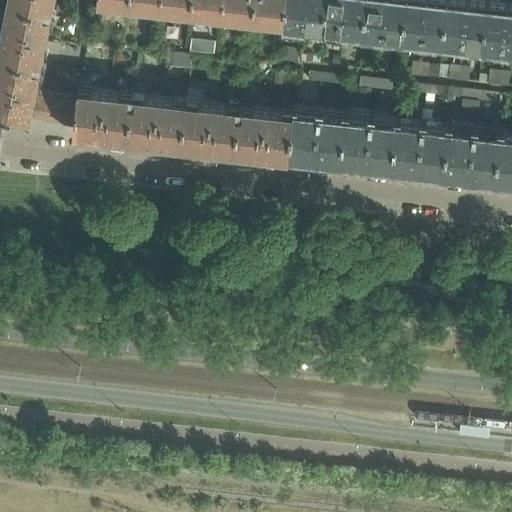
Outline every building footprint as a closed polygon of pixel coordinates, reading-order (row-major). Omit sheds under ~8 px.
[(53,7),(20,0),(10,0),(6,25),(47,34),(53,7)] [(192,0),(161,0),(161,2),(173,3),(173,6),(191,8),(192,0)] [(224,0),(192,0),(191,8),(211,11),(211,8),(223,9),(224,0)] [(255,0),(224,0),(223,9),(236,11),(236,13),(254,16),(255,0)] [(287,0),(255,0),(254,16),(272,18),(272,15),(285,16),(287,0)] [(308,0),(287,0),(285,16),(284,26),(305,28),(308,0)] [(328,0),(308,0),(305,28),(325,31),(328,0)] [(348,0),(328,0),(325,31),(344,33),(348,0)] [(368,0),(348,0),(344,33),(364,35),(368,0)] [(387,0),(368,0),(364,35),(383,37),(387,0)] [(407,0),(387,0),(383,37),(403,39),(407,0)] [(427,0),(407,0),(403,39),(423,41),(427,0)] [(449,0),(427,0),(423,41),(444,43),(449,0)] [(468,0),(449,0),(444,43),(463,45),(468,0)] [(489,0),(468,0),(463,45),(483,48),(489,0)] [(509,0),(489,0),(483,48),(503,50),(509,0)] [(511,0),(509,0),(503,50),(511,50),(511,0)] [(47,34),(6,25),(0,51),(42,60),(47,34)] [(188,49),(216,52),(217,36),(191,33),(188,49)] [(284,43),(283,43),(282,57),(297,59),(299,45),(284,43)] [(42,60),(0,51),(0,52),(0,78),(37,85),(42,60)] [(314,52),(312,52),(302,51),(301,59),(313,60),(314,52)] [(333,54),(332,63),(340,63),(341,55),(333,54)] [(372,67),(380,68),(381,55),(374,54),(372,67)] [(390,56),(381,55),(380,68),(389,69),(390,56)] [(412,72),(419,72),(421,60),(413,59),(412,72)] [(430,61),(421,60),(419,72),(428,74),(430,61)] [(449,76),(460,77),(461,64),(451,63),(449,76)] [(471,65),(461,64),(460,77),(469,78),(471,65)] [(489,81),(500,82),(501,69),(491,68),(489,81)] [(342,73),(310,69),(309,78),(341,81),(342,73)] [(511,70),(501,69),(500,82),(509,83),(511,70)] [(393,79),(362,75),(361,84),(392,87),(393,79)] [(37,85),(0,78),(0,107),(31,114),(37,85)] [(444,93),(445,85),(413,81),(412,90),(444,93)] [(80,84),(79,94),(75,123),(74,127),(101,130),(107,87),(80,84)] [(79,94),(37,85),(31,114),(75,123),(79,94)] [(134,91),(107,87),(101,130),(129,133),(134,91)] [(495,99),(496,91),(464,87),(463,96),(495,99)] [(162,94),(134,91),(129,133),(156,136),(162,94)] [(188,97),(162,94),(156,136),(183,139),(188,97)] [(214,101),(188,97),(183,139),(209,142),(214,101)] [(241,104),(214,101),(209,142),(236,146),(241,104)] [(269,107),(241,104),(236,146),(263,149),(269,107)] [(444,169),(449,126),(421,123),(423,107),(409,105),(408,121),(397,120),(392,163),(444,169)] [(295,110),(294,110),(269,107),(263,149),(290,152),(295,110)] [(295,109),(294,110),(295,110),(290,152),(340,158),(346,114),(295,109)] [(397,120),(346,114),(340,158),(392,163),(397,120)] [(501,132),(449,126),(444,169),(495,175),(501,132)] [(511,132),(501,132),(495,175),(511,177),(511,132)]
